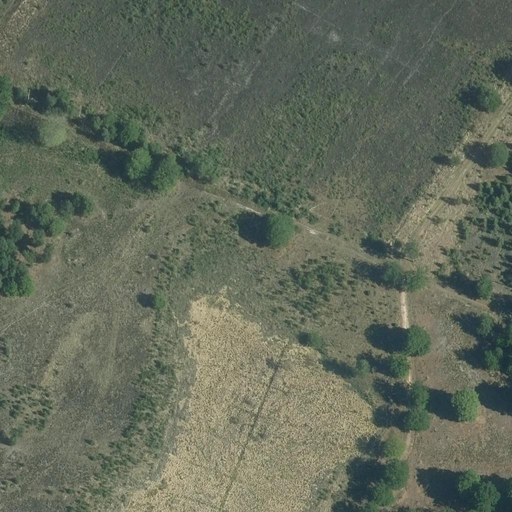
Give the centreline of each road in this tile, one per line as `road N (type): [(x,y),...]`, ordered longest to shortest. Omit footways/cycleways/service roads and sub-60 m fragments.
road 1 (track): [(511,312),(0,100)]
road 2 (track): [(511,101),(400,264),(410,423),(398,464),(367,511)]
